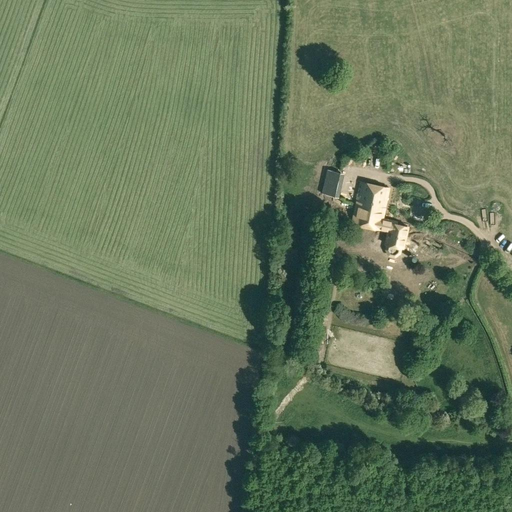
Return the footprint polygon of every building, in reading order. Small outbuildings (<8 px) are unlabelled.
[(386,162),(387,156),(376,153),(375,159),(386,162)] [(322,193),(339,197),(344,173),(327,169),(322,193)] [(390,254),(394,255),(398,252),(399,247),(402,248),(407,226),(390,222),(390,220),(382,218),(389,188),(361,182),(352,222),(389,230),(386,243),(388,244),(387,249),(390,254)] [(301,257),(302,250),(290,248),(289,255),(301,257)] [(320,272),(336,274),(339,257),(323,254),(320,272)] [(314,324),(322,326),(325,309),(317,308),(314,324)]
